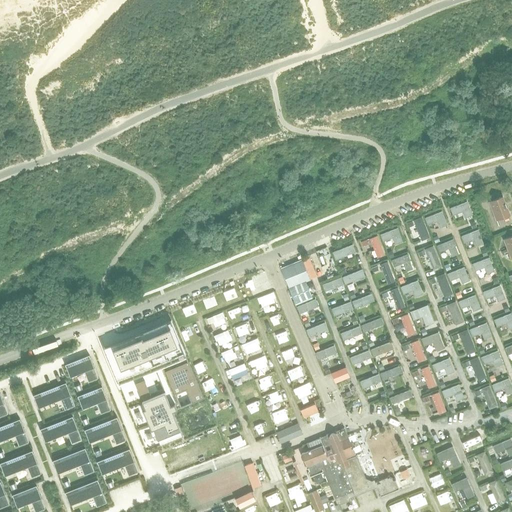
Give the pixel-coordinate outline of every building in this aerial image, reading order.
[(493,199),(492,196),(488,197),(489,201),(496,220),(509,215),(502,196),(493,199)] [(472,216),(466,202),(450,208),(452,215),(462,211),(465,218),(472,216)] [(441,211),(424,218),(427,225),(436,221),(439,228),(446,225),(441,211)] [(416,223),(408,226),(415,243),(423,240),(416,223)] [(397,228),(380,234),(382,242),(392,238),(394,245),(402,242),(397,228)] [(477,229),(461,236),(464,243),(473,240),(475,246),(483,243),(477,229)] [(385,253),(377,234),(369,237),(377,256),(385,253)] [(511,235),(503,239),(510,258),(511,257),(511,235)] [(453,239),(436,246),(439,252),(449,249),(451,256),(458,254),(453,239)] [(355,250),(352,243),(332,251),(335,258),(355,250)] [(407,254),(390,260),(393,267),(403,263),(406,271),(412,269),(409,261),(410,261),(407,254)] [(489,257),(472,264),(474,271),(484,267),(486,274),(494,271),(489,257)] [(395,279),(388,260),(380,263),(387,282),(395,279)] [(303,261),(281,269),(295,304),(311,297),(305,282),(310,279),(303,261)] [(464,267),(446,274),(449,281),(459,277),(462,284),(469,281),(464,267)] [(365,274),(363,268),(343,275),(345,282),(365,274)] [(343,283),(340,276),(322,283),(325,290),(343,283)] [(417,281),(400,287),(403,294),(412,291),(415,297),(422,295),(417,281)] [(404,305),(397,286),(390,289),(397,308),(404,305)] [(499,286),(483,292),(485,299),(495,295),(498,302),(505,299),(499,286)] [(213,295),(216,303),(230,298),(227,290),(213,295)] [(371,292),(352,299),(355,306),(373,299),(371,292)] [(267,295),(253,299),(257,316),(272,312),(267,295)] [(475,295),(458,302),(461,309),(470,305),(473,312),(480,309),(475,295)] [(317,305),(314,298),(296,305),(298,312),(317,305)] [(353,307),(350,300),(331,307),(333,314),(353,307)] [(427,305),(409,312),(413,321),(422,317),(425,326),(434,323),(427,305)] [(225,321),(237,318),(235,308),(222,312),(225,321)] [(415,331),(407,312),(399,315),(407,334),(415,331)] [(511,317),(510,313),(494,320),(496,328),(506,324),(509,330),(511,328),(511,317)] [(216,314),(200,320),(202,327),(207,325),(208,330),(220,326),(216,314)] [(274,314),(261,318),(264,328),(277,324),(274,314)] [(381,315),(361,324),(364,331),(384,322),(381,315)] [(328,327),(324,320),(306,328),(309,335),(328,327)] [(146,330),(103,347),(104,350),(117,381),(119,385),(146,450),(160,444),(183,435),(173,410),(177,409),(204,398),(185,353),(172,322),(147,332),(146,330)] [(486,323),(469,330),(472,337),(481,333),(484,340),(491,337),(486,323)] [(361,332),(359,325),(340,332),(343,339),(361,332)] [(240,326),(229,330),(232,340),(244,336),(240,326)] [(212,348),(227,343),(223,332),(208,338),(212,348)] [(277,332),(265,337),(269,348),(281,343),(277,332)] [(438,332),(420,339),(423,346),(433,343),(436,352),(444,349),(438,332)] [(425,357),(418,338),(410,341),(418,360),(425,357)] [(393,347),(390,339),(370,348),(373,355),(393,347)] [(252,341),(236,345),(239,357),(255,352),(252,341)] [(337,352),(334,344),(316,351),(318,358),(337,352)] [(371,355),(369,349),(349,355),(352,362),(371,355)] [(227,350),(216,354),(222,371),(224,371),(230,388),(243,384),(237,367),(232,368),(229,361),(231,361),(227,350)] [(497,351),(480,358),(483,365),(492,361),(495,368),(503,365),(497,351)] [(277,365),(288,362),(285,352),(274,354),(277,365)] [(89,354),(65,364),(70,377),(69,374),(83,369),(88,381),(98,377),(89,354)] [(448,358),(431,365),(434,372),(443,368),(446,375),(454,372),(448,358)] [(244,361),(245,371),(262,370),(260,359),(244,361)] [(400,364),(380,372),(382,378),(403,371),(400,364)] [(435,384),(428,365),(420,368),(428,387),(435,384)] [(348,375),(343,366),(331,372),(335,381),(348,375)] [(281,373),(285,384),(298,378),(294,368),(281,373)] [(381,380),(378,373),(359,380),(361,387),(381,380)] [(262,378),(251,382),(256,392),(267,388),(262,378)] [(511,387),(508,378),(491,385),(494,392),(503,389),(506,396),(511,393),(511,387)] [(64,382),(32,395),(37,408),(38,408),(37,406),(59,397),(64,409),(74,405),(64,382)] [(236,398),(248,396),(245,385),(233,388),(236,398)] [(304,385),(288,390),(291,401),(307,396),(304,385)] [(458,385),(441,391),(444,399),(454,395),(456,401),(464,398),(458,385)] [(101,386),(77,395),(82,408),(83,408),(82,406),(96,400),(101,413),(111,409),(101,386)] [(412,395),(409,388),(389,396),(392,403),(412,395)] [(445,409),(438,391),(431,393),(439,412),(445,409)] [(260,410),(276,404),(272,393),(256,399),(260,410)] [(216,395),(202,402),(207,413),(221,407),(216,395)] [(253,417),(247,404),(236,409),(242,422),(253,417)] [(295,411),(298,420),(314,415),(311,406),(295,411)] [(189,415),(193,427),(207,422),(203,411),(189,415)] [(278,411),(265,416),(269,427),(282,422),(278,411)] [(209,420),(217,435),(222,432),(220,429),(228,425),(222,414),(209,420)] [(72,416),(39,429),(45,442),(44,439),(66,431),(71,443),(81,439),(72,416)] [(116,416),(84,429),(89,442),(90,442),(89,440),(110,431),(115,443),(125,439),(116,416)] [(19,418),(0,425),(0,438),(13,433),(18,445),(28,442),(19,418)] [(266,430),(264,423),(254,425),(254,422),(243,425),(246,435),(266,430)] [(369,490),(367,485),(355,457),(356,457),(353,448),(354,447),(352,442),(350,443),(344,429),(306,444),(309,450),(301,453),(306,466),(310,475),(318,472),(317,470),(323,468),(337,503),(369,490)] [(480,437),(483,443),(500,434),(498,429),(480,437)] [(223,451),(239,445),(233,431),(217,438),(223,451)] [(198,441),(203,451),(214,446),(209,437),(198,441)] [(511,443),(510,439),(492,446),(495,454),(506,450),(508,456),(511,454),(511,443)] [(452,447),(436,454),(439,462),(448,458),(452,468),(460,465),(452,447)] [(84,448),(52,460),(57,474),(58,473),(57,471),(79,462),(84,475),(94,471),(84,448)] [(129,448),(96,461),(102,474),(101,472),(123,463),(128,475),(138,471),(129,448)] [(31,450),(0,462),(0,466),(4,476),(5,476),(4,473),(25,465),(30,477),(40,473),(31,450)] [(494,470),(484,450),(476,454),(486,474),(494,470)] [(289,453),(282,456),(284,463),(292,460),(289,453)] [(511,459),(500,464),(502,471),(511,467),(511,459)] [(252,462),(244,465),(252,488),(261,484),(252,462)] [(406,468),(399,471),(402,478),(409,475),(406,468)] [(398,490),(395,481),(395,480),(394,479),(393,480),(389,478),(389,477),(388,477),(387,478),(375,483),(381,497),(398,490)] [(466,478),(451,485),(454,492),(462,489),(467,499),(474,496),(466,478)] [(505,498),(497,478),(488,481),(496,501),(505,498)] [(97,479),(65,492),(70,505),(69,503),(91,494),(96,506),(106,502),(97,479)] [(0,482),(0,507),(9,504),(0,482)] [(36,485),(12,495),(17,508),(18,507),(17,505),(30,500),(35,511),(45,508),(36,485)] [(180,485),(173,488),(175,495),(182,493),(180,485)] [(314,511),(316,511),(324,509),(316,491),(307,494),(314,511)] [(239,507),(253,500),(249,492),(235,499),(239,507)] [(269,494),(259,500),(265,510),(275,504),(269,494)] [(440,494),(430,498),(434,508),(444,504),(440,494)] [(406,511),(420,507),(417,495),(402,500),(406,511)]
